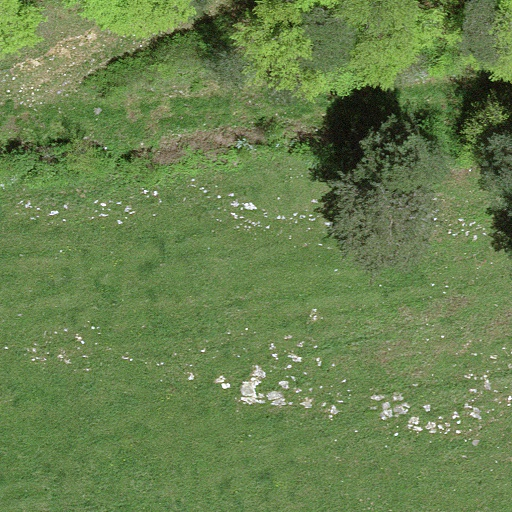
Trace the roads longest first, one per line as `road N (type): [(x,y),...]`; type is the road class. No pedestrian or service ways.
road 1 (track): [(0,113),(511,78)]
road 2 (track): [(8,112),(242,0)]
